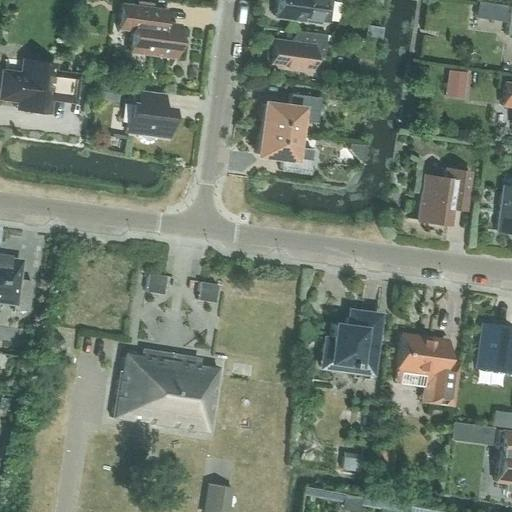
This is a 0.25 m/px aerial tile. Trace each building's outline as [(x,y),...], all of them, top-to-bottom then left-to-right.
[(274,0),(272,15),(326,22),(328,0),(274,0)] [(163,9),(162,9),(119,3),(116,29),(130,31),(127,51),(172,57),(176,25),(159,23),(157,20),(154,19),(155,9),(163,10),(163,9)] [(511,5),(508,5),(503,34),(511,35),(511,5)] [(320,57),(323,34),(295,30),(294,42),(269,39),(268,46),(265,46),(263,58),(266,58),(265,66),(306,71),(308,55),(320,57)] [(72,101),(75,75),(51,72),(52,64),(21,60),(19,77),(0,74),(0,76),(0,98),(16,100),(15,108),(46,112),(48,98),(72,101)] [(511,83),(502,83),(499,105),(511,106),(511,115),(511,126),(511,125),(511,83)] [(161,108),(163,96),(133,92),(132,104),(127,103),(123,131),(138,133),(139,137),(142,140),(146,140),(150,138),(151,135),(166,137),(169,117),(166,116),(167,108),(161,108)] [(313,122),(317,98),(288,94),(286,107),(260,103),(257,128),(293,133),(295,120),(313,122)] [(291,146),(293,133),(257,128),(253,153),(279,157),(277,170),(306,174),(310,149),(291,146)] [(463,209),(468,172),(442,168),(441,178),(421,175),(415,219),(447,224),(449,207),(452,204),(452,202),(462,203),(461,209),(463,209)] [(511,187),(500,186),(494,230),(511,232),(511,187)] [(15,278),(17,261),(0,258),(0,300),(10,302),(9,308),(25,310),(29,280),(15,278)] [(163,276),(150,274),(145,273),(143,291),(160,293),(163,276)] [(215,284),(198,281),(197,281),(195,299),(212,302),(215,284)] [(376,314),(360,312),(359,312),(358,319),(345,317),(344,325),(330,323),(328,339),(321,338),(317,366),(339,369),(340,363),(344,363),(344,365),(347,366),(348,364),(352,364),(350,378),(367,380),(376,314)] [(499,328),(499,325),(480,322),(473,368),(501,371),(502,365),(511,366),(511,334),(506,333),(507,329),(499,328)] [(440,365),(444,340),(398,334),(394,367),(429,372),(426,395),(451,399),(455,367),(440,365)] [(157,425),(169,353),(144,349),(143,355),(122,352),(119,371),(116,370),(109,417),(157,425)] [(192,363),(193,357),(169,353),(157,425),(205,432),(216,367),(192,363)] [(455,441),(464,436),(459,425),(450,430),(455,441)] [(497,449),(492,481),(503,482),(502,490),(511,491),(511,431),(496,429),(493,448),(497,449)] [(355,467),(356,459),(340,456),(339,464),(355,467)] [(225,511),(229,487),(209,483),(204,511),(225,511)] [(320,492),(315,511),(394,511),(396,505),(320,492)]
